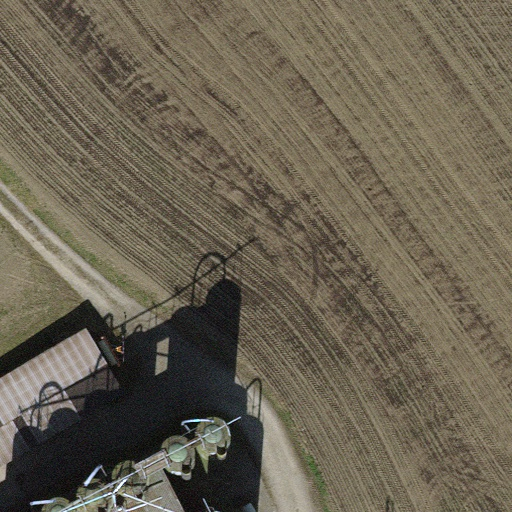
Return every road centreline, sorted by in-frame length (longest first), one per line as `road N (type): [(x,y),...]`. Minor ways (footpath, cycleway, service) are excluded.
road 1 (track): [(0,502),(209,395),(0,194)]
road 2 (track): [(209,395),(264,438),(290,511)]
